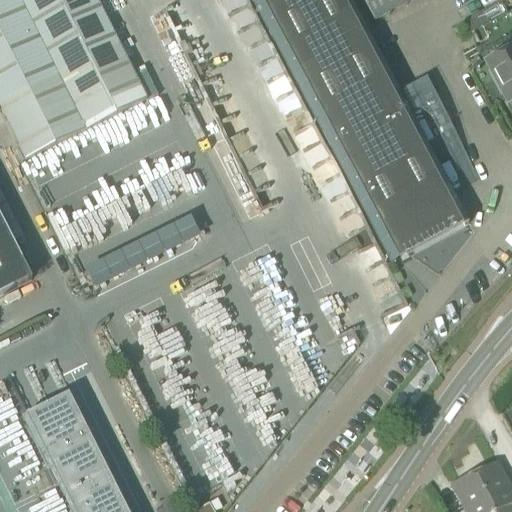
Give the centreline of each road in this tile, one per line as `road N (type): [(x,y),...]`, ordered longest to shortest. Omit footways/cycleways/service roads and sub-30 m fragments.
road 1 (unknown): [(388,354),(212,9)]
road 2 (unclassified): [(168,511),(0,169)]
road 3 (unknown): [(227,242),(292,369),(295,392),(290,406),(239,444)]
road 4 (unknown): [(0,322),(119,290),(227,242)]
road 5 (primary): [(379,511),(511,326)]
road 6 (unknown): [(227,242),(133,38)]
